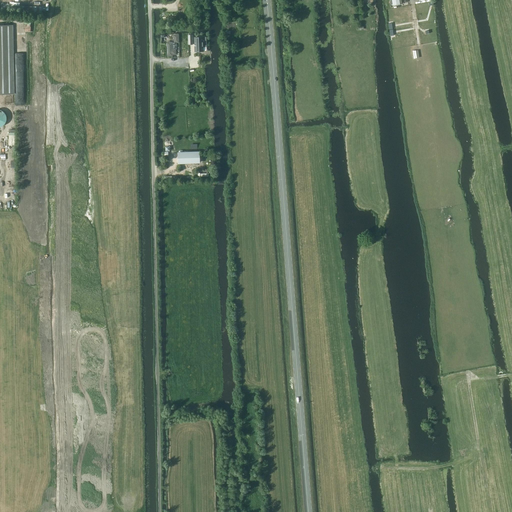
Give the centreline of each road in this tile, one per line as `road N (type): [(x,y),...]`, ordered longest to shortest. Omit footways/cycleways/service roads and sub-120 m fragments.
road 1 (track): [(58,511),(69,8),(45,0)]
road 2 (primary): [(308,511),(266,0)]
road 3 (unclassified): [(160,511),(149,0)]
